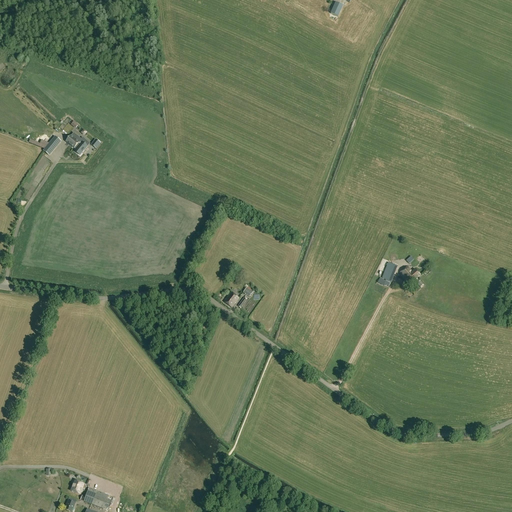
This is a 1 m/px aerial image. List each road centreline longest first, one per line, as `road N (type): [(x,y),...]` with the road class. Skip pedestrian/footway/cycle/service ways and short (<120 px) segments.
road 1 (unclassified): [(336,390),(194,291),(88,298),(4,286)]
road 2 (unclassified): [(336,390),(404,435),(470,434),(511,421)]
road 3 (unclassified): [(4,286),(18,226),(59,154)]
